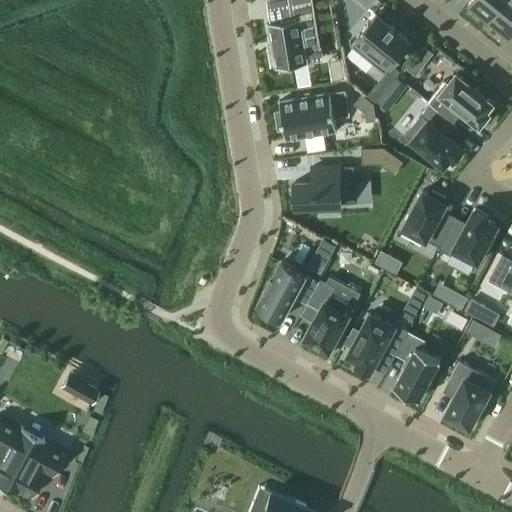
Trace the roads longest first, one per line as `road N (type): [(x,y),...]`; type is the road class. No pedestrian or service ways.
road 1 (residential): [(219,0),(253,213),(212,331),(381,425)]
road 2 (residential): [(411,0),(511,75)]
